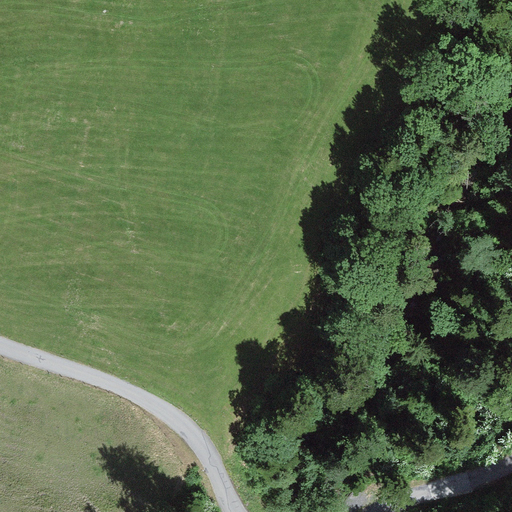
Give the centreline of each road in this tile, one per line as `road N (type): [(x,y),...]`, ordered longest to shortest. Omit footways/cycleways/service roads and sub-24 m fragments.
road 1 (unclassified): [(233,511),(189,428),(122,388),(0,344)]
road 2 (unclassified): [(511,464),(389,511)]
